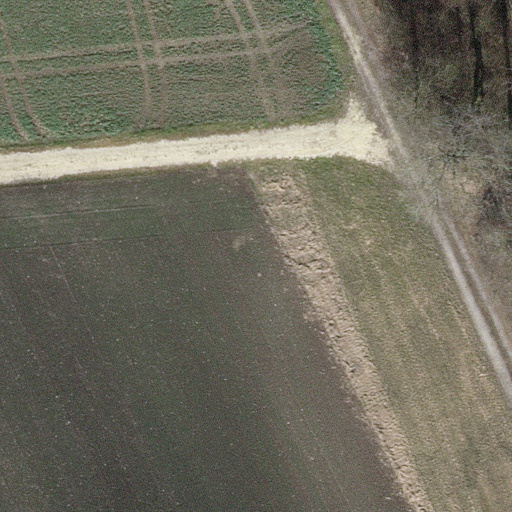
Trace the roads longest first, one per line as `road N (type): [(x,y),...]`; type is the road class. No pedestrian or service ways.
road 1 (track): [(419,102),(0,140)]
road 2 (track): [(363,0),(511,303)]
